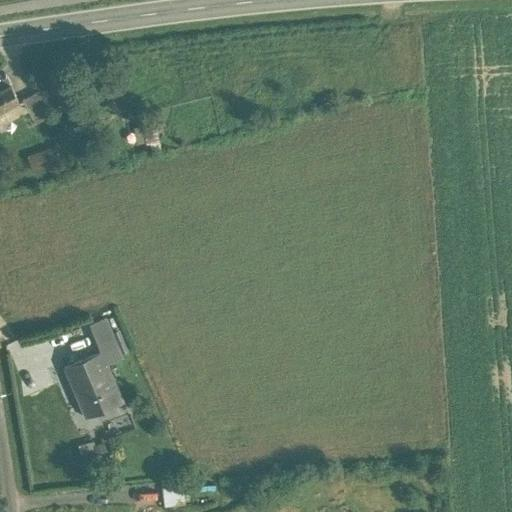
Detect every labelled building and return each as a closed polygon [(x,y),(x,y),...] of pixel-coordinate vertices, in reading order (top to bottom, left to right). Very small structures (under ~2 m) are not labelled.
[(0,120),(8,116),(4,108),(19,101),(11,85),(0,89),(0,120)] [(40,88),(23,97),(32,116),(49,107),(40,88)] [(91,92),(80,98),(86,110),(97,104),(91,92)] [(80,98),(70,104),(76,115),(86,110),(80,98)] [(156,120),(143,122),(146,141),(159,138),(156,120)] [(101,349),(63,363),(75,389),(113,373),(108,362),(121,356),(104,315),(89,321),(101,349)] [(113,373),(75,389),(86,415),(124,400),(113,373)] [(183,480),(162,482),(165,504),(185,502),(183,480)]
